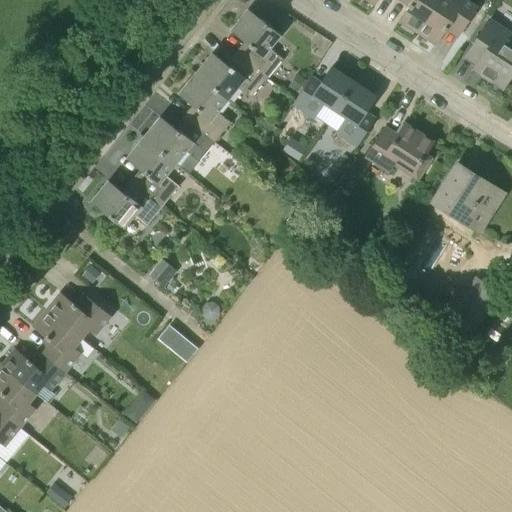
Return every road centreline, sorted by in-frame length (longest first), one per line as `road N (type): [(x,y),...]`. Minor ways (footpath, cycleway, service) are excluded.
road 1 (residential): [(0,269),(205,0)]
road 2 (residential): [(511,138),(295,0)]
